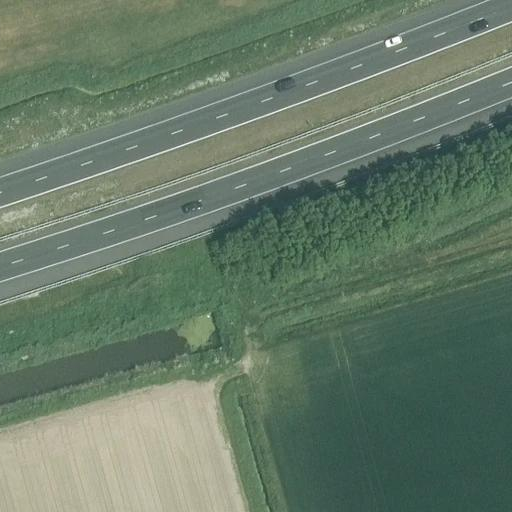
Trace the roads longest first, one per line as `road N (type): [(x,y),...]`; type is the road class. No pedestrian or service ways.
road 1 (motorway): [(511,6),(0,193)]
road 2 (motorway): [(0,267),(278,173),(511,82)]
